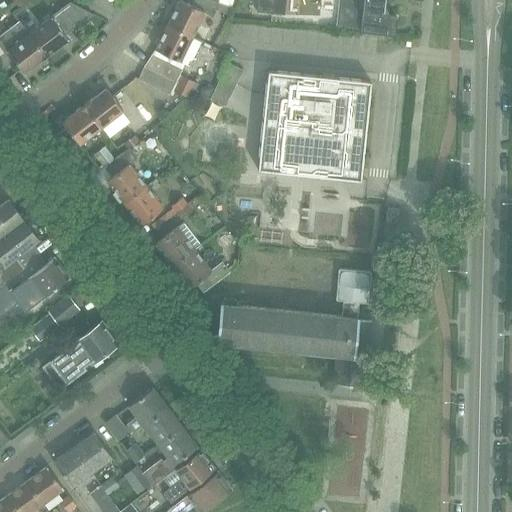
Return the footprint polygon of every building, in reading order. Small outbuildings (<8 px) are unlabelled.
[(16,0),(14,2),(15,2),(19,9),(30,0),(16,0)] [(218,2),(212,0),(187,0),(186,3),(180,0),(179,0),(167,25),(192,37),(204,13),(213,17),(216,9),(228,14),(231,8),(218,3),(218,2)] [(257,0),(256,11),(270,13),(271,0),(257,0)] [(271,0),(270,13),(284,14),(285,0),(271,0)] [(384,0),(339,0),(336,29),(381,35),(395,35),(397,18),(388,16),(388,15),(388,14),(388,13),(387,12),(386,11),(385,10),(383,9),(384,0)] [(70,2),(51,17),(29,34),(46,56),(68,39),(65,35),(92,14),(70,2)] [(145,67),(175,81),(181,70),(184,65),(189,67),(202,41),(192,37),(167,25),(155,50),(145,67)] [(46,56),(29,34),(7,51),(24,73),(46,56)] [(175,81),(145,67),(138,79),(168,96),(175,81)] [(323,76),(322,76),(267,70),(262,126),(257,169),(293,173),(293,172),(324,175),(324,176),(360,180),(370,81),(334,77),(334,78),(323,77),(323,76)] [(182,76),(178,84),(191,90),(194,83),(182,76)] [(191,90),(178,84),(174,91),(187,97),(191,90)] [(106,88),(83,105),(101,127),(123,110),(106,88)] [(101,127),(83,105),(61,122),(78,144),(101,127)] [(123,143),(128,149),(129,149),(129,150),(140,142),(134,135),(123,143)] [(129,149),(128,149),(104,167),(111,177),(107,181),(124,203),(146,186),(129,165),(137,159),(129,150),(129,149)] [(163,208),(146,186),(124,203),(140,225),(163,208)] [(187,204),(182,198),(171,206),(176,213),(187,204)] [(0,205),(0,236),(23,219),(8,199),(0,205)] [(192,211),(187,204),(176,213),(181,219),(192,211)] [(399,209),(387,208),(386,223),(397,224),(399,209)] [(39,240),(23,219),(0,236),(0,288),(23,268),(15,257),(38,239),(39,240)] [(201,244),(183,222),(155,244),(172,266),(194,249),(201,244)] [(211,270),(194,249),(172,266),(174,269),(173,273),(176,277),(180,277),(189,288),(195,283),(203,293),(230,272),(222,262),(211,270)] [(39,255),(23,268),(0,288),(0,315),(34,289),(41,298),(68,277),(53,258),(46,264),(39,255)] [(351,270),(338,269),(335,301),(343,301),(341,316),(240,306),(220,304),(216,342),(336,354),(333,384),(359,386),(365,331),(361,331),(362,322),(357,322),(358,303),(368,304),(371,272),(351,270)] [(79,309),(68,294),(48,312),(58,325),(79,309)] [(68,347),(42,367),(58,388),(84,368),(83,366),(89,361),(91,363),(118,342),(102,321),(75,342),(76,344),(70,349),(68,347)] [(167,406),(152,387),(128,406),(136,416),(126,424),(133,432),(142,425),(167,406)] [(181,425),(167,406),(142,425),(157,444),(181,425)] [(128,433),(115,415),(105,423),(118,440),(128,433)] [(197,446),(181,425),(157,444),(167,458),(162,461),(161,459),(143,472),(142,473),(150,483),(149,484),(151,487),(164,477),(177,467),(174,463),(197,446)] [(111,457),(93,432),(74,446),(92,471),(111,457)] [(143,456),(134,444),(126,450),(135,462),(143,456)] [(92,471),(74,446),(53,462),(71,486),(92,471)] [(214,469),(200,449),(177,467),(164,477),(171,486),(162,493),(170,503),(214,469)] [(143,472),(138,465),(125,475),(138,492),(149,484),(150,483),(142,473),(143,472)] [(63,489),(47,466),(26,482),(42,504),(63,489)] [(231,489),(217,472),(170,508),(165,511),(184,511),(194,505),(199,511),(202,511),(231,490),(230,489),(231,489)] [(112,476),(101,485),(108,495),(119,487),(112,476)] [(31,511),(42,504),(26,482),(6,496),(17,511),(31,511)] [(17,511),(6,496),(0,500),(0,511),(17,511)] [(68,511),(76,506),(68,496),(59,503),(66,511),(68,511)]
